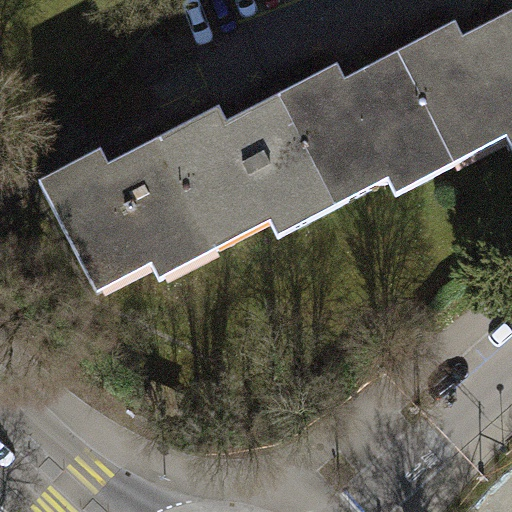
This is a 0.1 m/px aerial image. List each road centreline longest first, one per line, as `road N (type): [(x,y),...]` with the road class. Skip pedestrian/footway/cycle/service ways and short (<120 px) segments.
road 1 (residential): [(511,372),(359,511)]
road 2 (residential): [(0,422),(96,511)]
